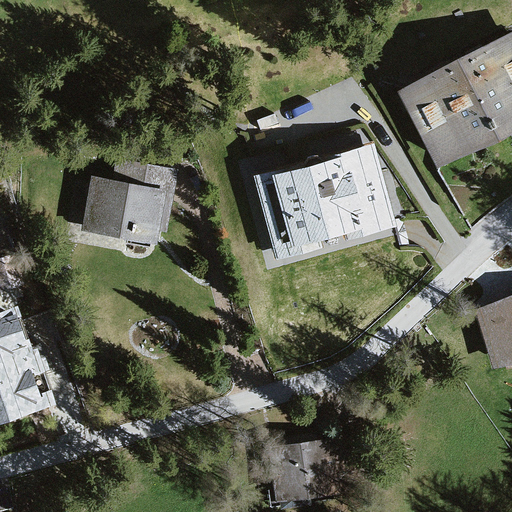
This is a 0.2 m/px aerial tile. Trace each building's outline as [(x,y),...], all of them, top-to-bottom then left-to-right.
[(511,36),(396,97),(436,175),(511,135),(511,36)] [(364,147),(257,185),(259,232),(278,275),(397,227),(364,147)] [(169,198),(85,181),(73,239),(157,256),(169,198)] [(8,248),(0,250),(0,283),(16,279),(8,248)] [(511,296),(470,308),(488,368),(511,360),(511,296)] [(15,311),(0,316),(0,415),(47,399),(15,311)] [(327,440),(266,447),(272,500),(333,493),(327,440)]
